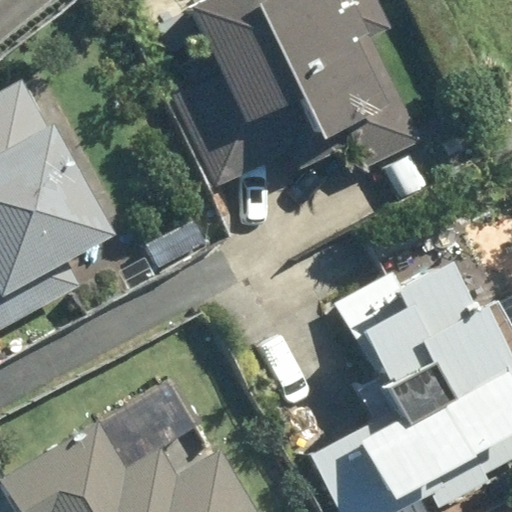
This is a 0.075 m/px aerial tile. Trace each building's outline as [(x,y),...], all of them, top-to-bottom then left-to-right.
[(208,185),(277,152),(284,167),(338,141),(349,165),(408,136),(357,33),(373,25),(360,0),(158,0),(156,2),(183,60),(169,67),(179,86),(165,94),(208,185)] [(0,323),(68,287),(49,250),(87,230),(36,134),(10,82),(0,87),(0,323)] [(416,183),(398,150),(376,162),(394,195),(416,183)] [(150,265),(193,241),(180,218),(137,243),(150,265)] [(477,466),(511,446),(511,400),(456,299),(442,307),(408,253),(320,302),(330,317),(324,321),(369,405),(293,448),(327,511),(370,511),(415,487),(424,505),(481,474),(477,466)] [(239,511),(205,451),(160,477),(145,450),(109,471),(82,424),(0,471),(0,509),(1,511),(239,511)] [(511,511),(511,500),(489,511),(511,511)]
